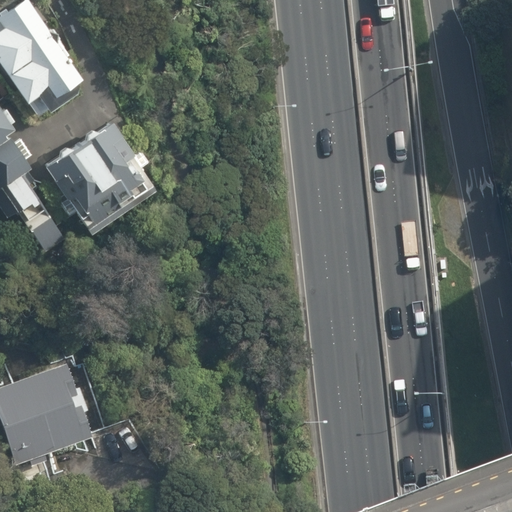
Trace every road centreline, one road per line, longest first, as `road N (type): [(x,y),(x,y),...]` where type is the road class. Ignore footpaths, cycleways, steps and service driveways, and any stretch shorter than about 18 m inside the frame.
road 1 (motorway): [(374,511),(320,0)]
road 2 (motorway): [(376,0),(429,511)]
road 3 (motorway): [(446,0),(511,358)]
